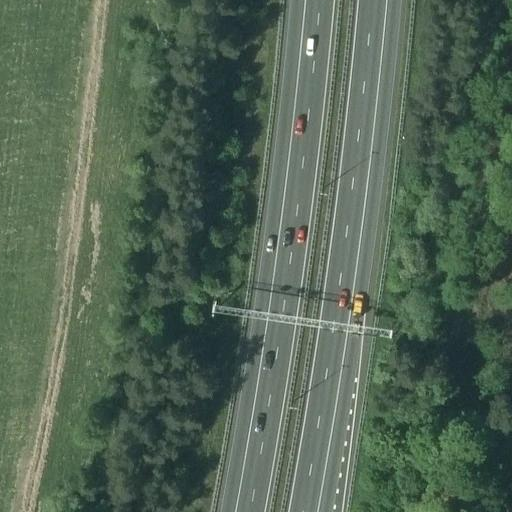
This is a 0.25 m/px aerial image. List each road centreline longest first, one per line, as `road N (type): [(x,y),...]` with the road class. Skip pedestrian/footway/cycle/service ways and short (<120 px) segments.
road 1 (motorway): [(306,511),(357,202),(379,0)]
road 2 (motorway): [(310,0),(294,179),(242,511)]
